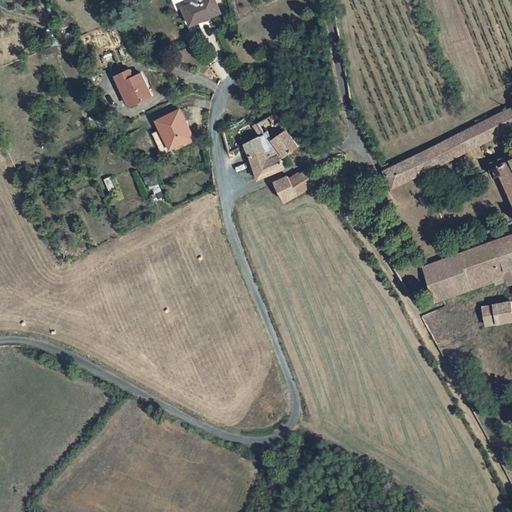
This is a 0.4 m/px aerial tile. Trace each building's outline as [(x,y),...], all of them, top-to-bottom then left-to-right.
[(210,0),(205,2),(204,0),(184,0),(188,9),(182,12),(190,29),(219,17),(211,0),(210,0)] [(51,34),(62,30),(58,21),(48,25),(51,34)] [(152,100),(142,78),(124,86),(134,108),(152,100)] [(392,192),(511,131),(511,109),(391,171),(388,167),(381,171),(392,192)] [(265,135),(246,148),(251,160),(288,130),(276,113),(258,123),(265,135)] [(194,147),(180,115),(157,125),(161,134),(159,135),(168,158),(194,147)] [(285,168),(282,158),(287,155),(300,145),(288,130),(251,160),(260,181),(285,168)] [(511,215),(511,156),(488,167),(494,178),(498,176),(511,203),(511,212),(511,213),(511,215)] [(292,183),(290,178),(276,184),(287,204),(315,187),(308,174),(292,183)] [(511,238),(427,275),(438,308),(499,287),(499,290),(510,287),(511,291),(511,238)] [(511,308),(484,314),(489,333),(511,327),(511,308)]
